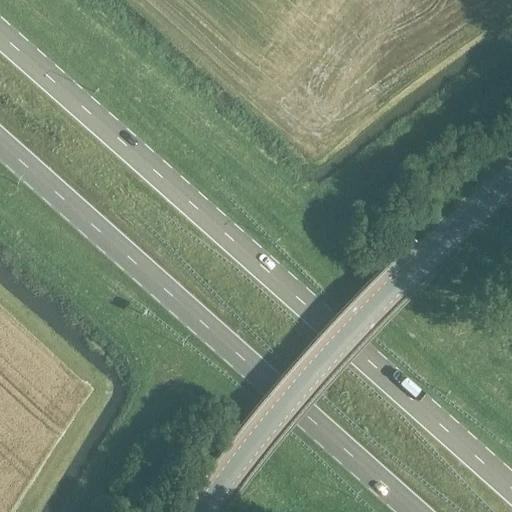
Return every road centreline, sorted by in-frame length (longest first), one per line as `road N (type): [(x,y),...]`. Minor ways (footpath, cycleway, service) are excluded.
road 1 (primary): [(511,500),(0,51)]
road 2 (primary): [(0,134),(427,511)]
road 3 (unclassified): [(210,511),(268,436),(444,244),(511,188)]
